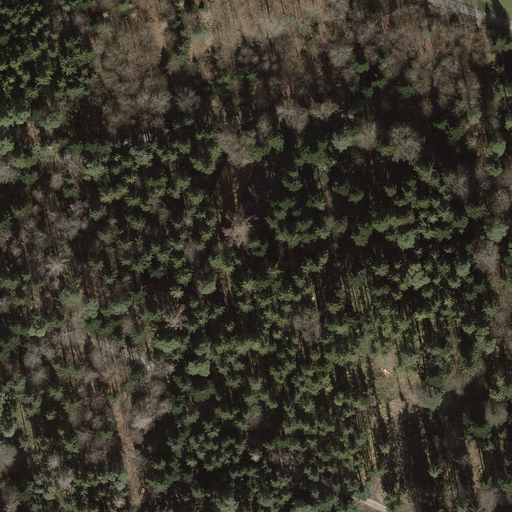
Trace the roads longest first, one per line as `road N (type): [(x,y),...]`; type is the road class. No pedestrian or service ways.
road 1 (track): [(0,166),(264,119),(347,130),(511,179)]
road 2 (track): [(0,327),(97,344),(158,371),(286,460),(393,511)]
road 3 (track): [(355,511),(397,389),(379,230)]
road 4 (track): [(0,353),(90,433),(129,511)]
